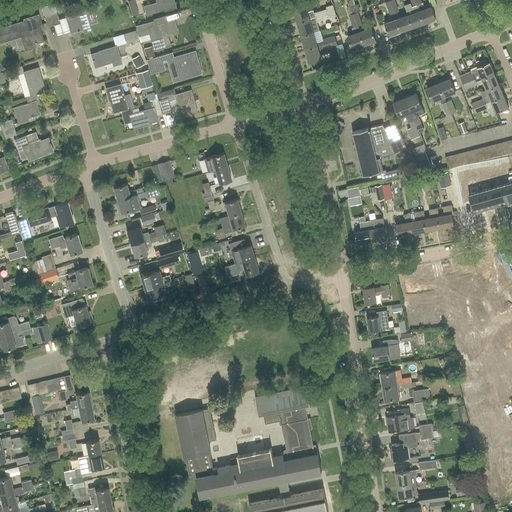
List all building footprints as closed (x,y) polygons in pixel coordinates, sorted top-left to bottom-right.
[(160,11),(176,7),(174,0),(156,0),(157,2),(144,6),(147,15),(160,11)] [(42,5),(44,14),(56,11),(54,2),(42,5)] [(411,3),(405,5),(408,14),(412,27),(424,22),(420,10),(418,4),(413,6),(412,6),(411,3)] [(298,22),(310,18),(306,4),(294,8),(298,22)] [(358,4),(352,6),(354,13),(360,10),(358,4)] [(397,4),(388,8),(390,15),(399,12),(397,4)] [(327,9),(315,12),(316,17),(317,21),(330,18),(337,15),(334,7),(333,5),(327,7),(327,9)] [(420,10),(424,22),(436,18),(431,6),(420,10)] [(83,29),(85,33),(92,31),(90,24),(98,22),(93,7),(66,15),(71,33),(83,29)] [(50,13),(54,25),(60,23),(57,11),(50,13)] [(350,15),(351,21),(360,18),(358,12),(354,14),(350,15)] [(39,24),(41,23),(38,13),(23,18),(24,20),(0,26),(0,41),(21,35),(25,50),(33,48),(32,44),(44,40),(39,24)] [(44,15),(48,27),(54,25),(50,13),(44,15)] [(408,14),(397,18),(401,30),(412,27),(408,14)] [(317,21),(316,17),(310,18),(298,22),(302,35),(314,32),(320,30),(317,21)] [(362,24),(360,18),(351,21),(353,27),(358,26),(362,24)] [(390,35),(401,30),(397,18),(385,22),(390,35)] [(139,36),(150,33),(155,50),(170,45),(167,35),(177,32),(174,21),(155,26),(154,21),(136,26),(139,36)] [(360,31),(358,26),(353,27),(352,28),(354,33),(348,36),(352,48),(364,44),(360,31)] [(372,27),(360,31),(364,44),(376,40),(372,27)] [(116,45),(117,45),(126,43),(125,40),(138,37),(136,29),(113,35),(116,45)] [(314,32),(302,35),(306,49),(318,45),(314,32)] [(335,35),(329,37),(331,46),(332,46),(338,44),(335,35)] [(323,39),(324,43),(318,45),(306,49),(310,63),(322,59),(320,54),(333,50),(332,46),(331,46),(329,37),(323,39)] [(113,65),(122,63),(117,45),(102,49),(103,50),(91,54),(95,67),(112,62),(113,65)] [(152,46),(144,49),(147,58),(155,56),(152,46)] [(195,51),(180,56),(174,57),(173,52),(147,60),(151,74),(165,70),(163,63),(167,62),(173,81),(201,73),(195,51)] [(132,59),(137,69),(144,65),(139,55),(132,59)] [(491,60),(478,66),(479,68),(461,75),(465,85),(477,80),(483,78),(496,73),(491,60)] [(27,83),(31,96),(37,94),(37,95),(38,95),(39,94),(39,93),(46,91),(38,67),(24,72),(22,65),(13,68),(15,75),(20,74),(23,84),(27,83)] [(0,83),(6,82),(5,79),(15,75),(12,68),(0,72),(0,83)] [(136,74),(140,89),(143,88),(151,86),(153,86),(148,70),(136,74)] [(487,90),(501,84),(496,73),(483,78),(487,90)] [(451,78),(439,82),(445,96),(456,91),(451,78)] [(477,80),(465,85),(467,90),(479,85),(477,80)] [(452,99),(447,101),(444,96),(445,96),(439,82),(428,87),(433,101),(440,98),(447,115),(456,111),(452,99)] [(121,110),(123,115),(133,113),(132,109),(132,107),(134,106),(130,94),(124,96),(122,88),(120,84),(106,88),(110,100),(114,112),(121,110)] [(474,107),(486,102),(492,99),(504,94),(501,84),(487,90),(481,93),(483,98),(472,102),(474,107)] [(174,89),(156,94),(163,114),(173,112),(172,110),(169,101),(177,98),(182,116),(197,112),(190,91),(176,95),(174,89)] [(417,92),(406,97),(417,125),(422,123),(419,115),(425,113),(423,107),(417,92)] [(31,96),(28,96),(30,102),(14,107),(19,123),(29,120),(28,118),(40,115),(36,101),(39,100),(38,95),(37,95),(37,94),(31,96)] [(509,106),(504,94),(492,99),(496,111),(509,106)] [(407,114),(413,127),(408,129),(412,138),(421,135),(420,131),(417,125),(406,97),(394,102),(400,117),(407,114)] [(133,113),(123,115),(124,122),(131,120),(133,128),(146,124),(158,120),(154,107),(152,102),(145,105),(146,109),(139,111),(138,108),(132,109),(133,113)] [(488,107),(486,102),(474,107),(476,112),(488,107)] [(17,134),(12,119),(0,122),(5,138),(17,134)] [(359,153),(378,148),(391,142),(395,152),(407,148),(397,122),(385,127),(384,124),(353,131),(359,153)] [(464,122),(458,124),(462,134),(468,132),(464,122)] [(442,140),(448,138),(444,127),(438,129),(442,140)] [(36,140),(29,143),(26,135),(15,140),(21,158),(27,155),(29,160),(53,151),(48,137),(37,141),(36,140)] [(502,154),(508,153),(505,142),(499,143),(502,154)] [(496,156),(502,154),(499,143),(493,145),(496,156)] [(490,157),(496,156),(493,145),(487,146),(490,157)] [(481,147),(484,159),(490,157),(487,146),(481,147)] [(478,160),(484,159),(481,147),(475,149),(478,160)] [(379,150),(378,148),(359,153),(364,175),(381,171),(376,151),(379,150)] [(16,149),(10,151),(13,158),(19,156),(16,149)] [(472,162),(478,160),(475,149),(470,150),(472,162)] [(415,154),(418,159),(427,156),(425,150),(415,154)] [(467,163),(472,162),(470,150),(464,152),(467,163)] [(227,165),(223,151),(203,157),(208,171),(214,169),(227,165)] [(461,165),(467,163),(464,152),(458,153),(461,165)] [(455,166),(461,165),(458,153),(452,155),(455,166)] [(449,168),(455,166),(452,155),(446,156),(449,168)] [(0,172),(9,169),(4,156),(0,157),(0,172)] [(418,159),(420,165),(429,161),(427,156),(418,159)] [(158,164),(163,181),(175,177),(170,160),(158,164)] [(432,167),(429,161),(420,165),(422,170),(432,167)] [(151,167),(156,183),(162,181),(157,165),(151,167)] [(232,179),(227,165),(214,169),(218,183),(232,179)] [(402,174),(400,168),(386,171),(388,178),(402,174)] [(448,172),(441,174),(445,188),(451,186),(448,172)] [(414,176),(407,177),(408,178),(409,185),(415,183),(414,176)] [(203,184),(205,193),(202,194),(203,197),(212,194),(209,182),(203,184)] [(511,182),(502,185),(508,206),(511,204),(511,182)] [(113,187),(117,199),(143,191),(142,187),(129,191),(126,183),(113,187)] [(382,185),(385,200),(393,198),(390,183),(382,185)] [(385,200),(382,185),(370,188),(371,193),(377,192),(379,201),(385,200)] [(502,185),(490,188),(496,210),(508,206),(502,185)] [(348,188),(349,197),(361,194),(360,189),(359,186),(348,188)] [(490,188),(479,192),(485,213),(496,210),(490,188)] [(134,208),(134,207),(140,205),(137,198),(145,196),(143,191),(117,199),(121,212),(134,208)] [(479,192),(467,195),(473,216),(485,213),(479,192)] [(212,194),(203,197),(205,202),(208,201),(209,207),(205,209),(206,213),(216,210),(212,194)] [(224,201),(228,215),(241,211),(237,197),(224,201)] [(28,214),(32,226),(52,219),(51,216),(56,215),(59,225),(65,224),(66,225),(68,224),(67,223),(73,221),(67,201),(59,203),(55,205),(28,214)] [(140,208),(142,216),(156,212),(154,204),(140,208)] [(440,216),(438,216),(440,228),(454,225),(452,214),(454,214),(452,205),(443,207),(445,215),(440,216)] [(425,219),(425,218),(424,219),(426,230),(440,228),(438,216),(440,216),(438,208),(429,210),(431,218),(425,219)] [(241,211),(228,215),(232,229),(245,225),(241,211)] [(416,220),(412,221),(410,222),(413,233),(426,230),(424,219),(425,218),(424,211),(415,212),(416,220)] [(156,220),(154,213),(140,217),(142,224),(156,220)] [(398,236),(413,233),(410,222),(412,221),(410,213),(405,214),(407,222),(396,224),(398,236)] [(7,218),(11,231),(0,234),(0,237),(0,239),(12,235),(19,233),(14,216),(7,218)] [(26,218),(19,220),(17,221),(23,240),(32,237),(26,218)] [(384,218),(370,221),(371,229),(369,229),(371,241),(386,238),(384,227),(385,227),(384,218)] [(370,221),(361,223),(363,230),(355,232),(357,244),(371,241),(369,229),(371,229),(370,221)] [(127,231),(131,244),(166,232),(164,224),(154,227),(155,231),(148,233),(148,232),(142,233),(140,227),(127,231)] [(225,237),(222,228),(216,230),(219,239),(225,237)] [(131,244),(134,256),(148,252),(146,246),(152,244),(151,242),(158,240),(159,242),(165,240),(163,234),(166,233),(166,232),(131,244)] [(69,236),(63,238),(62,235),(49,239),(52,248),(67,244),(67,246),(70,253),(74,252),(82,250),(77,233),(69,236)] [(241,261),(254,257),(250,243),(245,245),(243,239),(229,243),(235,263),(241,261)] [(18,248),(7,252),(9,258),(20,254),(18,248)] [(159,259),(175,255),(173,248),(157,253),(159,259)] [(35,262),(30,263),(34,275),(47,271),(46,270),(56,267),(51,254),(42,256),(43,258),(35,261),(35,262)] [(179,263),(177,254),(175,255),(159,259),(158,260),(160,268),(179,263)] [(241,261),(235,263),(225,266),(228,276),(240,272),(239,270),(243,269),(245,275),(259,271),(254,257),(241,261)] [(447,269),(449,283),(499,277),(498,263),(447,269)] [(67,273),(69,279),(67,279),(70,290),(84,286),(92,284),(87,267),(79,269),(79,270),(75,271),(67,273)] [(55,269),(35,276),(38,286),(59,279),(55,269)] [(144,288),(170,280),(169,275),(162,277),(159,269),(140,275),(144,288)] [(11,280),(3,282),(2,281),(0,273),(0,287),(20,282),(27,280),(25,274),(10,279),(11,280)] [(185,275),(189,289),(196,287),(192,273),(185,275)] [(196,277),(201,291),(208,289),(203,274),(196,277)] [(413,281),(418,304),(427,302),(429,312),(433,311),(426,279),(413,281)] [(170,280),(144,288),(148,300),(161,296),(159,290),(165,288),(165,286),(172,284),(170,280)] [(418,304),(413,281),(401,283),(407,316),(412,315),(410,305),(418,304)] [(20,282),(0,287),(0,301),(1,301),(0,297),(0,288),(4,287),(5,292),(13,289),(12,285),(20,282)] [(375,293),(383,292),(384,298),(390,296),(389,284),(381,285),(382,286),(374,287),(374,285),(363,287),(365,303),(376,301),(375,293)] [(467,284),(457,285),(458,296),(469,295),(467,284)] [(486,293),(490,318),(498,316),(499,324),(503,324),(497,291),(486,293)] [(490,318),(486,293),(473,295),(479,327),(484,327),(483,319),(490,318)] [(459,297),(464,322),(473,320),(475,328),(479,327),(473,295),(459,297)] [(464,322),(459,297),(446,299),(452,332),(459,331),(458,323),(464,322)] [(44,306),(47,317),(58,314),(55,307),(58,306),(58,305),(62,303),(61,301),(44,306)] [(90,322),(90,321),(93,321),(91,314),(88,315),(85,305),(76,308),(74,302),(63,305),(67,316),(73,314),(77,326),(90,322)] [(402,303),(392,304),(393,311),(400,310),(400,314),(404,314),(402,303)] [(14,308),(16,314),(28,311),(27,305),(14,308)] [(34,312),(36,318),(43,316),(41,310),(34,312)] [(368,316),(370,332),(390,329),(387,310),(381,311),(382,314),(368,316)] [(14,315),(6,318),(7,321),(0,323),(0,336),(30,328),(28,320),(19,323),(16,316),(14,315)] [(48,323),(38,326),(42,342),(53,339),(48,323)] [(0,342),(2,350),(22,344),(20,337),(32,333),(30,328),(0,336),(0,342)] [(501,351),(511,345),(511,330),(495,339),(501,351)] [(413,332),(402,334),(403,341),(414,339),(413,332)] [(384,345),(372,347),(374,360),(376,360),(377,362),(380,361),(381,359),(389,358),(400,356),(397,339),(392,339),(383,340),(384,345)] [(511,345),(501,351),(506,362),(511,358),(511,345)] [(401,369),(381,372),(383,386),(398,384),(403,383),(403,379),(401,369)] [(60,389),(61,389),(61,391),(59,391),(61,400),(67,399),(64,388),(66,388),(63,376),(57,377),(60,389)] [(57,377),(52,378),(54,391),(60,389),(57,377)] [(457,377),(449,379),(450,387),(459,385),(457,377)] [(49,392),(54,391),(52,378),(46,380),(49,392)] [(400,398),(399,389),(413,387),(411,378),(403,379),(403,383),(398,384),(383,386),(385,400),(400,398)] [(46,380),(40,381),(43,393),(49,392),(46,380)] [(40,381),(34,382),(37,395),(40,394),(43,393),(40,381)] [(30,396),(37,395),(34,382),(28,384),(30,396)] [(19,386),(13,387),(16,400),(22,398),(19,386)] [(7,389),(10,401),(16,400),(13,387),(7,389)] [(216,438),(214,428),(210,408),(201,410),(201,409),(176,414),(185,457),(186,457),(190,479),(197,477),(201,496),(279,481),(283,497),(250,504),(251,511),(328,511),(324,489),(291,495),(290,488),(288,479),(322,472),(318,453),(317,449),(316,445),(314,445),(310,428),(313,428),(311,418),(308,419),(307,411),(306,405),(310,404),(307,387),(256,398),(260,414),(264,414),(266,423),(281,420),(287,449),(285,449),(282,453),(283,454),(273,456),(271,449),(238,456),(239,463),(229,465),(230,471),(214,474),(208,440),(216,438)] [(429,388),(413,390),(415,401),(431,399),(430,392),(429,388)] [(4,402),(10,401),(7,389),(1,390),(4,402)] [(75,393),(77,400),(70,401),(71,403),(67,404),(68,409),(78,407),(92,404),(89,390),(75,393)] [(36,415),(43,413),(39,395),(31,397),(36,415)] [(94,418),(92,404),(78,407),(81,421),(94,418)] [(411,418),(409,408),(400,409),(400,414),(388,416),(386,416),(387,424),(389,423),(390,431),(415,427),(413,417),(411,418)] [(62,435),(62,436),(74,433),(71,419),(65,420),(65,424),(60,425),(61,430),(55,432),(56,437),(62,435)] [(420,425),(420,431),(434,429),(433,423),(420,425)] [(420,431),(421,439),(439,437),(438,429),(434,429),(420,431)] [(411,457),(410,447),(418,446),(416,432),(399,435),(400,443),(392,444),(393,451),(391,452),(392,459),(394,459),(411,457)] [(76,446),(74,433),(62,436),(63,440),(68,439),(70,448),(76,446)] [(0,446),(2,446),(11,443),(22,441),(20,437),(11,439),(11,436),(0,438),(0,446)] [(85,441),(88,455),(101,452),(99,438),(85,441)] [(503,449),(480,458),(485,471),(509,462),(503,449)] [(57,451),(47,453),(49,461),(59,458),(57,451)] [(78,458),(80,467),(81,467),(82,473),(92,471),(92,469),(104,466),(101,452),(88,455),(88,456),(78,458)] [(30,461),(28,455),(16,458),(18,464),(30,461)] [(436,460),(419,462),(420,469),(437,467),(436,460)] [(19,472),(28,469),(27,464),(18,466),(19,472)] [(69,470),(72,483),(84,481),(82,473),(81,467),(80,467),(75,468),(75,469),(69,470)] [(398,485),(417,483),(415,476),(418,475),(417,469),(396,473),(398,485)] [(0,492),(13,489),(10,476),(0,478),(0,492)] [(84,481),(72,483),(75,497),(87,495),(84,481)] [(468,485),(469,494),(485,491),(484,482),(468,485)] [(417,483),(398,485),(400,499),(414,497),(414,496),(415,495),(414,489),(417,488),(417,483)] [(0,496),(2,506),(17,503),(14,494),(34,489),(32,484),(23,486),(13,489),(0,492),(0,496)] [(92,504),(111,500),(108,486),(96,488),(96,486),(89,488),(92,504)] [(448,490),(420,494),(421,502),(431,501),(444,499),(449,498),(448,490)] [(444,499),(431,501),(432,508),(445,506),(444,499)] [(92,504),(93,504),(94,511),(99,511),(115,511),(114,506),(112,507),(111,500),(92,504)] [(38,506),(29,509),(28,505),(18,508),(17,503),(2,506),(3,511),(35,511),(40,511),(38,506)] [(486,511),(485,503),(474,504),(474,511),(486,511)]
